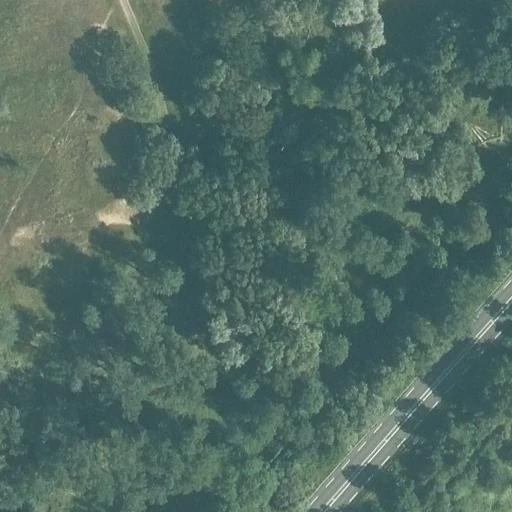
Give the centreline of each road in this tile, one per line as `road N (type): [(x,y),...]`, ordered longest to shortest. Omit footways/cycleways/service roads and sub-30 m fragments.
road 1 (track): [(174,221),(246,212),(415,117),(511,80)]
road 2 (primary): [(511,272),(304,511)]
road 3 (track): [(166,511),(191,484),(205,440),(197,288),(174,221)]
road 4 (track): [(174,221),(173,162),(151,69),(123,0)]
